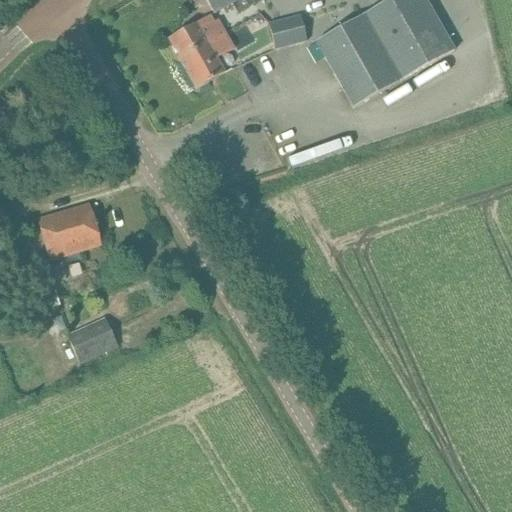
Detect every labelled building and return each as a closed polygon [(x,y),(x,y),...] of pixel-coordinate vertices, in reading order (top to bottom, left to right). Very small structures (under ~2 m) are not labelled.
[(205,0),(214,15),(239,0),(205,0)] [(424,0),(392,0),(365,16),(402,82),(454,52),(424,0)] [(357,20),(315,44),(352,109),(393,86),(402,82),(365,16),(357,20)] [(209,17),(168,40),(180,63),(207,48),(227,37),(218,21),(213,24),(209,17)] [(303,44),(297,19),(268,26),(273,51),(303,44)] [(207,48),(180,63),(196,91),(213,81),(222,76),(213,59),(227,52),(233,48),(227,37),(207,48)] [(290,167),(326,154),(323,144),(286,158),(290,167)] [(93,225),(89,210),(57,219),(56,216),(36,222),(48,262),(100,247),(94,229),(97,228),(96,224),(93,225)] [(46,263),(30,267),(39,298),(37,298),(41,312),(60,306),(55,293),(46,263)] [(106,324),(68,341),(81,369),(118,351),(106,324)]
